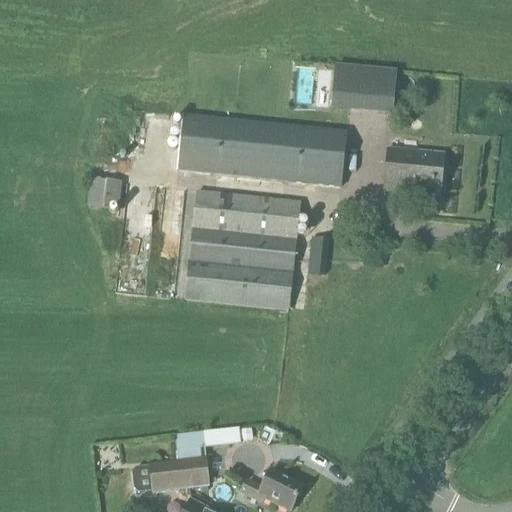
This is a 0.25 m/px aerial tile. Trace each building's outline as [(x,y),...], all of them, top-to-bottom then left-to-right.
[(396,76),(336,70),(332,110),(392,116),(396,76)] [(256,125),(184,117),(178,173),(209,177),(341,190),(347,133),(256,125)] [(440,204),(444,157),(388,152),(384,194),(419,198),(419,202),(440,204)] [(301,205),(196,193),(184,303),(289,313),(301,205)] [(311,240),(307,275),(313,276),(325,277),(326,264),(329,241),(311,240)] [(177,464),(181,492),(208,488),(205,461),(177,464)] [(153,495),(181,492),(177,464),(149,467),(153,495)] [(284,511),(291,511),(304,488),(272,472),(262,490),(248,483),(242,495),(261,506),(264,501),(284,511)] [(387,472),(381,484),(394,490),(400,479),(387,472)] [(208,511),(191,503),(185,511),(208,511)]
